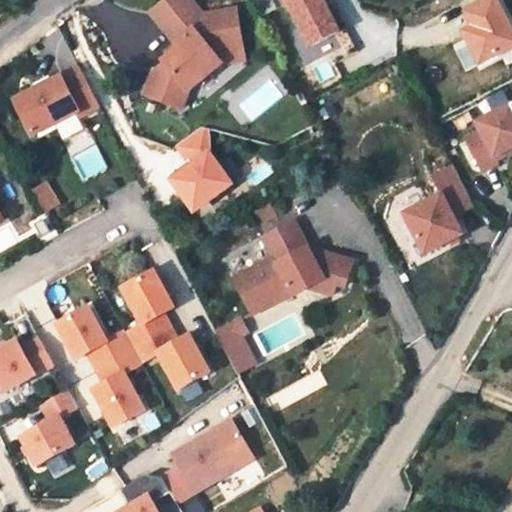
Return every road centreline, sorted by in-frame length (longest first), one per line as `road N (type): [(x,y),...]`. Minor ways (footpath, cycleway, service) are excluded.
road 1 (residential): [(511,222),(343,511)]
road 2 (residential): [(0,277),(117,213)]
